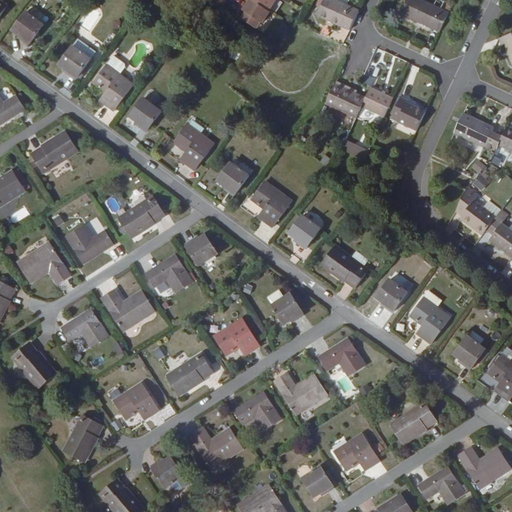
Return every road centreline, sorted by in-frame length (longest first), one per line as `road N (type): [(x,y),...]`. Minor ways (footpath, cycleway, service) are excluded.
road 1 (residential): [(511,289),(442,237),(417,198),(416,177),(462,76)]
road 2 (residential): [(131,450),(346,312)]
road 3 (residential): [(42,315),(207,209)]
road 4 (residential): [(336,511),(488,415)]
road 5 (residential): [(346,312),(488,415)]
road 6 (residential): [(68,106),(207,209)]
road 7 (residential): [(207,209),(346,312)]
road 8 (residential): [(382,0),(375,13),(386,39),(462,76)]
